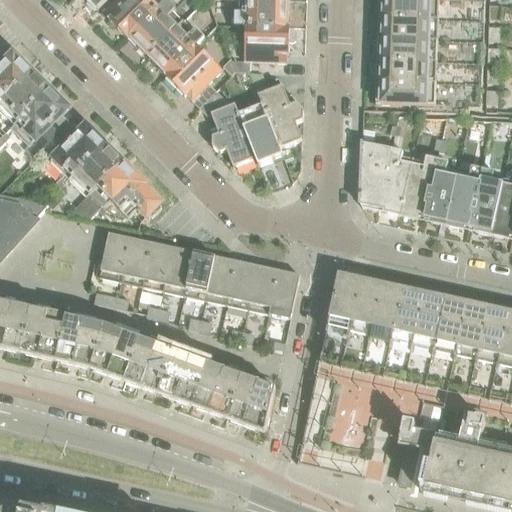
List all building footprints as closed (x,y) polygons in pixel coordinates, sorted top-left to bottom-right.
[(85,0),(86,1),(87,5),(93,11),(97,12),(98,13),(111,0),(85,0)] [(130,42),(168,3),(167,3),(159,11),(148,0),(119,0),(104,16),(110,22),(108,24),(128,43),(130,42)] [(439,24),(439,2),(385,0),(379,0),(379,16),(384,16),(384,22),(439,24)] [(482,112),(485,0),(439,0),(439,2),(439,24),(438,45),(437,66),(436,88),(436,110),(409,109),(409,116),(413,116),(471,118),(471,112),(482,112)] [(289,4),(239,1),(239,14),(234,14),(234,28),(245,29),(263,29),(288,31),(289,4)] [(148,60),(183,25),(173,15),(176,12),(168,3),(130,42),(148,60)] [(501,25),(501,10),(490,10),(489,24),(501,25)] [(438,45),(439,24),(384,22),(379,22),(378,37),(383,37),(383,43),(438,45)] [(167,78),(205,41),(196,32),(193,35),(183,25),(148,60),(167,78)] [(289,58),(290,46),(293,46),(296,44),(297,36),(294,34),(290,34),(290,32),(290,31),(288,31),(245,29),(244,65),(232,64),(231,62),(223,70),(232,79),(236,75),(251,76),(251,66),(272,67),(287,67),(287,58),(289,58)] [(500,46),(500,31),(489,31),(488,46),(500,46)] [(186,98),(200,112),(217,95),(210,88),(223,75),(197,49),(205,41),(165,80),(185,100),(186,98)] [(437,66),(438,45),(383,43),(378,43),(377,58),(383,58),(382,64),(437,66)] [(499,67),(500,53),(488,52),(488,67),(499,67)] [(0,105),(1,106),(18,124),(49,93),(43,86),(43,83),(37,76),(34,77),(32,75),(25,68),(25,65),(19,59),(16,59),(14,57),(7,64),(0,56),(0,105)] [(436,88),(437,66),(382,64),(377,64),(377,79),(382,80),(382,86),(436,88)] [(498,88),(499,74),(487,73),(487,88),(498,88)] [(261,87),(258,79),(251,79),(253,85),(256,89),(261,87)] [(436,110),(436,88),(382,86),(381,93),(376,93),(376,108),(409,109),(436,110)] [(255,89),(250,91),(254,101),(259,99),(255,89)] [(261,106),(280,153),(302,144),(296,127),(303,124),(303,114),(297,107),(296,107),(292,99),(287,101),(283,90),(262,98),(259,99),(261,106)] [(32,146),(42,156),(70,127),(63,120),(70,114),(68,111),(67,107),(60,100),(57,101),(49,93),(18,124),(37,142),(32,146)] [(255,163),(238,115),(235,108),(227,112),(223,102),(217,95),(200,112),(209,121),(212,120),(219,138),(213,141),(213,150),(220,157),(227,154),(234,171),(255,163)] [(498,110),(498,95),(487,95),(486,109),(498,110)] [(283,160),(280,153),(261,106),(238,115),(255,163),(258,170),(283,160)] [(73,179),(104,147),(97,140),(98,137),(91,131),(88,131),(86,130),(80,137),(70,127),(42,156),(63,177),(60,180),(61,181),(56,187),(61,192),(73,179)] [(402,219),(414,162),(401,159),(402,155),(400,155),(403,140),(400,140),(401,131),(397,130),(395,139),(392,153),(390,153),(386,175),(383,174),(378,194),(381,195),(377,214),(402,219)] [(374,144),(376,135),(364,133),(364,142),(374,144)] [(0,151),(11,141),(6,136),(0,142),(0,151)] [(439,156),(442,143),(437,142),(434,154),(439,156)] [(442,143),(439,156),(444,157),(447,144),(442,143)] [(73,179),(91,197),(122,166),(121,164),(121,161),(115,155),(112,155),(104,147),(73,179)] [(362,211),(377,214),(381,195),(378,194),(383,174),(386,175),(390,153),(363,147),(360,208),(362,211)] [(418,220),(424,221),(428,208),(425,208),(429,192),(431,192),(434,176),(437,163),(425,160),(424,164),(414,162),(402,219),(417,223),(418,220)] [(430,226),(447,229),(459,171),(449,169),(449,165),(437,163),(434,176),(431,192),(429,192),(425,208),(428,208),(424,221),(431,223),(430,226)] [(122,166),(91,197),(76,212),(73,221),(86,224),(87,221),(90,223),(103,210),(104,211),(110,204),(128,222),(129,222),(141,226),(149,218),(152,221),(162,212),(159,209),(161,207),(144,190),(145,189),(140,183),(141,180),(134,173),(131,174),(122,166)] [(463,230),(471,231),(473,218),(470,217),(474,202),(477,202),(480,186),(477,185),(480,172),(471,170),(471,174),(459,171),(447,229),(463,232),(463,230)] [(475,235),(492,239),(504,182),(493,180),(494,175),(480,172),(477,185),(480,186),(477,202),(474,202),(470,217),(473,218),(471,231),(476,232),(475,235)] [(509,240),(511,240),(511,183),(504,182),(492,239),(508,242),(509,240)] [(0,263),(37,223),(36,223),(46,212),(49,209),(0,198),(0,263)] [(53,212),(60,204),(55,200),(48,208),(53,212)] [(121,287),(130,243),(109,238),(109,240),(100,282),(121,287)] [(121,287),(143,291),(152,247),(130,243),(121,287)] [(164,296),(173,252),(152,247),(143,291),(164,296)] [(185,301),(194,257),(173,252),(164,296),(185,301)] [(206,305),(216,261),(194,257),(185,301),(206,305)] [(206,305),(227,310),(237,266),(216,261),(206,305)] [(227,310),(248,314),(258,270),(237,266),(227,310)] [(269,319),(279,275),(258,270),(248,314),(269,319)] [(279,275),(269,319),(291,324),(300,281),(301,280),(279,275)] [(349,341),(361,284),(338,279),(326,336),(349,341)] [(370,345),(383,288),(361,284),(349,341),(370,345)] [(393,350),(405,293),(383,288),(370,345),(393,350)] [(414,355),(427,298),(405,293),(393,350),(414,355)] [(105,310),(107,300),(97,298),(94,308),(105,310)] [(435,359),(448,303),(427,298),(414,355),(435,359)] [(107,300),(105,310),(116,313),(118,302),(107,300)] [(127,315),(129,305),(118,302),(116,313),(127,315)] [(456,364),(468,307),(448,303),(435,359),(456,364)] [(0,354),(4,356),(14,309),(0,306),(0,354)] [(478,369),(490,312),(468,307),(456,364),(478,369)] [(22,360),(32,313),(14,309),(4,356),(22,360)] [(157,324),(160,313),(149,310),(147,321),(157,324)] [(498,373),(510,316),(490,312),(478,369),(498,373)] [(39,364),(50,317),(32,313),(22,360),(39,364)] [(160,313),(157,324),(169,326),(171,315),(160,313)] [(511,376),(511,316),(510,316),(498,373),(511,376)] [(39,364),(57,368),(67,321),(50,317),(39,364)] [(74,372),(85,325),(67,321),(57,368),(74,372)] [(188,333),(199,335),(202,324),(191,322),(188,333)] [(202,324),(199,335),(210,338),(213,327),(202,324)] [(74,372),(91,375),(106,330),(105,330),(85,325),(74,372)] [(92,376),(108,382),(124,337),(106,330),(91,375),(92,376)] [(230,344),(241,347),(244,336),(233,334),(230,344)] [(244,336),(241,347),(252,349),(254,338),(244,336)] [(511,376),(498,373),(478,369),(456,364),(435,359),(414,355),(393,350),(370,345),(349,341),(326,336),(316,383),(335,387),(321,452),(370,463),(377,429),(393,432),(392,439),(411,443),(401,488),(420,492),(420,494),(421,495),(423,496),(425,495),(429,496),(441,441),(460,445),(461,441),(486,446),(485,450),(489,451),(490,448),(507,451),(506,455),(511,456),(511,376)] [(125,388),(141,343),(124,337),(108,382),(125,388)] [(125,388),(142,394),(158,349),(141,343),(125,388)] [(283,358),(286,347),(275,345),(273,356),(283,358)] [(142,394),(159,400),(175,355),(158,349),(142,394)] [(176,407),(192,362),(175,355),(159,400),(176,407)] [(176,407),(192,413),(209,368),(192,362),(176,407)] [(192,413),(209,419),(226,374),(209,368),(192,413)] [(226,425),(243,380),(226,374),(209,419),(226,425)] [(226,425),(243,432),(260,387),(243,380),(226,425)] [(260,387),(243,432),(266,440),(267,435),(275,398),(276,393),(270,390),(260,387)] [(511,511),(511,456),(506,455),(507,451),(490,448),(489,451),(485,450),(486,446),(461,441),(460,445),(441,441),(429,496),(507,511),(511,511)]
